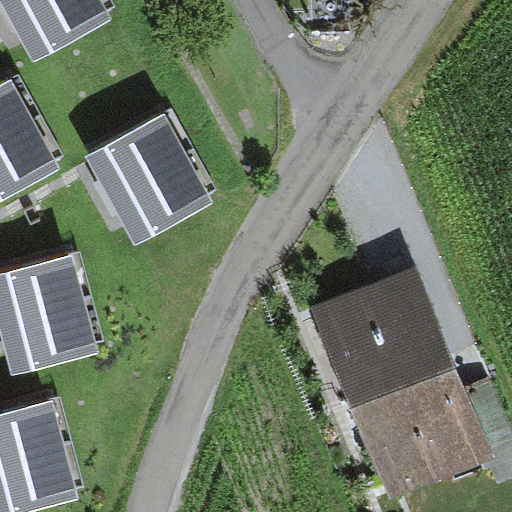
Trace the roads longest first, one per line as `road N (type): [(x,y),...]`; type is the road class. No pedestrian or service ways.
road 1 (residential): [(350,115),(235,281),(149,511)]
road 2 (residential): [(258,0),(309,89),(350,115)]
road 3 (residential): [(430,0),(350,115)]
